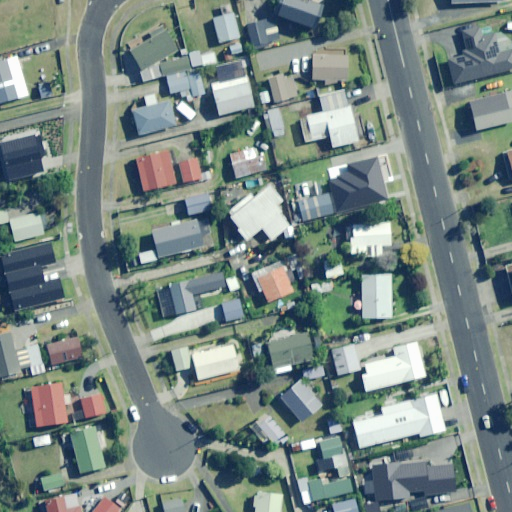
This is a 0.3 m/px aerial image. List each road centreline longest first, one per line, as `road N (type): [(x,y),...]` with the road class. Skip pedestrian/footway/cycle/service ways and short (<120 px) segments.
road 1 (tertiary): [(511,494),(389,0)]
road 2 (residential): [(168,446),(104,300),(90,232),(89,32),(108,0)]
